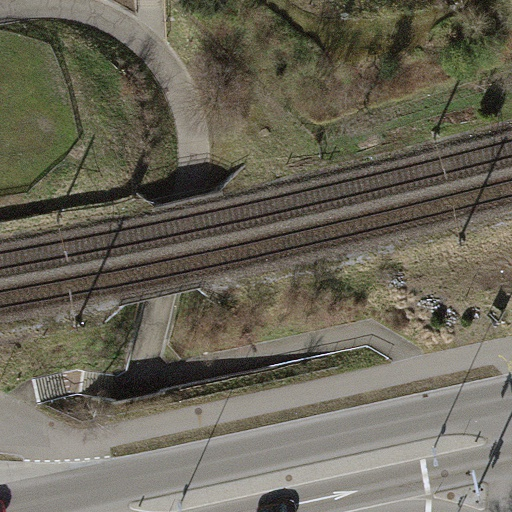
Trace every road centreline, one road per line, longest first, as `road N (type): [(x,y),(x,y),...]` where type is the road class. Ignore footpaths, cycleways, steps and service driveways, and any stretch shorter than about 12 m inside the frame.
road 1 (primary): [(511,430),(468,408),(173,470),(106,511)]
road 2 (primary): [(335,500),(477,469),(511,448)]
